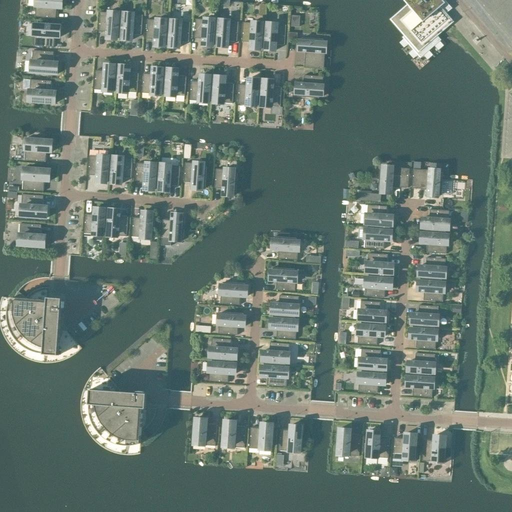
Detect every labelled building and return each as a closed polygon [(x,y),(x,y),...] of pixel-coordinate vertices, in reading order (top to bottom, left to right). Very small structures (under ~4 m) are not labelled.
[(61,9),(61,0),(34,0),(34,7),(36,7),(35,17),(56,19),(56,8),(61,9)] [(436,36),(452,22),(445,13),(450,8),(443,0),(442,1),(441,0),(405,0),(409,5),(392,20),(406,36),(404,38),(420,56),(439,40),(436,36)] [(511,0),(474,0),(487,15),(511,44),(511,0)] [(119,37),(121,16),(118,16),(118,12),(109,12),(108,13),(99,12),(98,32),(107,32),(107,39),(117,39),(117,37),(119,37)] [(121,16),(119,37),(122,38),(122,40),(131,40),(132,34),(141,35),(142,15),(133,15),(133,13),(123,13),(123,16),(121,16)] [(215,44),(216,23),(214,23),(214,19),(204,18),(204,20),(195,19),(194,38),(203,39),(202,46),(212,46),(212,44),(215,44)] [(167,45),(168,23),(166,23),(166,20),(156,19),(156,20),(147,20),(146,39),(155,40),(154,46),(164,47),(164,45),(167,45)] [(216,23),(215,44),(217,44),(217,47),(227,47),(228,41),(237,41),(238,22),(229,21),(229,20),(219,19),(219,23),(216,23)] [(168,23),(167,45),(169,45),(169,47),(179,48),(180,41),(189,42),(190,23),(181,22),(181,21),(171,20),(171,24),(168,23)] [(263,48),(264,26),(262,26),(262,23),(252,22),(252,23),(243,22),(242,42),(251,42),(250,49),(260,50),(260,47),(263,48)] [(264,26),(263,48),(265,48),(265,50),(275,51),(276,44),(285,45),(286,26),(277,25),(277,24),(267,23),(267,26),(264,26)] [(59,38),(60,26),(33,24),(32,36),(33,36),(33,46),(53,48),(54,37),(59,38)] [(304,68),(323,69),(325,53),(326,53),(327,43),(323,43),(323,40),(302,38),(302,41),(299,41),(299,51),(305,51),(304,68)] [(52,63),(53,52),(32,51),(32,61),(30,61),(30,73),(57,75),(58,63),(52,63)] [(115,89),(117,68),(115,68),(115,65),(105,65),(104,71),(95,71),(94,90),(103,90),(103,92),(113,92),(113,89),(115,89)] [(117,68),(115,89),(118,89),(118,93),(128,94),(128,92),(137,93),(138,74),(129,73),(130,66),(120,66),(120,68),(117,68)] [(163,92),(165,71),(162,71),(163,69),(153,68),(152,75),(143,74),(142,93),(151,94),(151,95),(161,96),(161,92),(163,92)] [(165,71),(163,92),(166,93),(166,96),(176,97),(176,96),(185,96),(186,77),(177,76),(177,70),(168,69),(167,71),(165,71)] [(211,100),(213,79),(210,78),(210,76),(200,75),(200,82),(191,81),(189,101),(198,101),(198,103),(208,103),(208,100),(211,100)] [(322,86),(323,77),(304,75),(303,84),(296,84),(296,94),(298,94),(298,97),(319,98),(319,95),(323,96),(324,86),(322,86)] [(213,79),(211,100),(213,100),(213,104),(223,104),(223,103),(232,104),(234,84),(225,84),(225,77),(215,76),(215,79),(213,79)] [(259,103),(260,82),(258,82),(258,80),(248,79),(248,85),(239,85),(237,104),(246,105),(246,106),(256,107),(256,103),(259,103)] [(50,92),(51,81),(30,80),(30,90),(28,90),(27,102),(55,104),(55,92),(50,92)] [(260,82),(259,103),(261,103),(261,107),(271,108),(271,106),(280,107),(282,88),(272,87),(273,81),(263,80),(263,82),(260,82)] [(51,152),(52,141),(25,139),(24,150),(25,150),(25,161),(45,162),(46,152),(51,152)] [(109,181),(110,160),(108,159),(108,156),(98,155),(98,156),(89,156),(88,175),(97,176),(96,182),(106,183),(106,181),(109,181)] [(110,160),(109,181),(111,181),(111,183),(121,184),(122,177),(131,178),(132,159),(123,158),(123,157),(113,156),(113,160),(110,160)] [(204,166),(204,163),(194,162),(194,163),(185,163),(183,182),(192,183),(192,189),(202,190),(202,188),(205,188),(207,167),(204,166)] [(157,188),(158,167),(156,167),(156,163),(146,163),(146,164),(137,163),(135,182),(144,183),(144,190),(154,190),(154,188),(157,188)] [(158,167),(157,188),(159,189),(159,191),(169,192),(169,185),(178,186),(180,166),(171,166),(171,164),(161,164),(161,167),(158,167)] [(408,188),(409,169),(393,168),(393,166),(383,166),(383,169),(380,169),(378,190),(381,191),(381,193),(391,194),(391,187),(408,188)] [(49,181),(50,170),(23,168),(22,180),(23,180),(22,190),(43,191),(44,181),(49,181)] [(234,173),(235,169),(225,168),(225,170),(216,169),(214,188),(223,189),(223,195),(233,196),(233,194),(236,194),(237,173),(234,173)] [(439,173),(439,170),(430,169),(429,170),(413,169),(412,188),(428,190),(428,196),(438,197),(438,195),(441,195),(442,173),(439,173)] [(354,198),(354,200),(373,202),(374,194),(357,193),(357,198),(354,198)] [(42,206),(43,196),(22,194),(21,205),(20,205),(19,216),(46,218),(47,207),(42,206)] [(368,227),(390,228),(390,226),(392,226),(393,216),(386,216),(387,207),(367,205),(367,214),(365,214),(365,224),(368,224),(368,227)] [(105,233),(107,211),(104,211),(104,209),(94,208),(94,215),(85,214),(84,233),(93,234),(93,235),(102,236),(103,233),(105,233)] [(107,211),(105,233),(108,233),(107,236),(117,237),(117,236),(126,237),(128,217),(119,217),(119,210),(109,209),(109,212),(107,211)] [(424,231),(445,232),(445,230),(449,230),(450,220),(448,220),(449,211),(430,210),(429,219),(423,218),(422,228),(424,228),(424,231)] [(154,236),(155,215),(152,215),(152,212),(142,212),(142,218),(133,218),(131,237),(141,238),(140,239),(150,240),(151,236),(154,236)] [(183,238),(185,217),(182,217),(182,215),(172,214),(172,220),(163,220),(161,239),(170,240),(170,241),(180,242),(181,238),(183,238)] [(40,235),(41,225),(20,224),(19,234),(18,234),(17,245),(44,247),(45,236),(40,235)] [(389,231),(390,228),(368,227),(368,229),(364,229),(364,239),(365,239),(364,248),(384,249),(384,240),(391,241),(392,231),(389,231)] [(445,235),(445,232),(424,231),(424,233),(421,233),(421,243),(427,243),(427,253),(446,254),(447,245),(448,245),(449,235),(445,235)] [(296,241),(296,238),(275,237),(275,240),(273,239),(272,249),(278,250),(278,259),(297,260),(298,251),(299,251),(300,241),(296,241)] [(369,275),(390,277),(390,274),(392,274),(393,264),(387,264),(387,255),(368,253),(367,262),(366,262),(365,272),(369,272),(369,275)] [(420,279),(442,280),(442,278),(446,278),(446,268),(445,268),(446,259),(426,257),(426,267),(419,266),(418,276),(421,276),(420,279)] [(294,272),(294,269),(273,268),(273,271),(270,270),(270,280),(276,281),(276,290),(295,291),(295,282),(297,282),(298,272),(294,272)] [(390,279),(390,277),(369,275),(369,277),(365,277),(364,287),(366,287),(365,296),(384,298),(385,289),(391,289),(392,279),(390,279)] [(442,283),(442,280),(420,279),(420,281),(418,281),(417,291),(424,291),(423,300),(443,302),(443,293),(444,293),(445,283),(442,283)] [(245,287),(245,284),(224,282),(224,285),(220,285),(219,295),(221,295),(220,304),(239,305),(240,296),(247,297),(247,287),(245,287)] [(273,316),(295,318),(295,315),(298,316),(299,306),(298,305),(299,296),(279,295),(279,304),(272,304),(271,314),(274,314),(273,316)] [(63,299),(62,299),(61,298),(61,301),(49,301),(49,298),(48,297),(47,300),(12,298),(12,299),(15,299),(14,312),(8,312),(8,317),(9,321),(10,326),(11,330),(12,331),(15,328),(22,336),(17,340),(18,340),(22,336),(29,344),(26,347),(27,348),(31,350),(35,352),(40,353),(42,353),(43,353),(43,354),(45,355),(45,349),(57,350),(57,355),(58,355),(63,299)] [(361,322),(383,324),(383,322),(385,322),(386,312),(379,311),(380,302),(361,301),(360,310),(359,310),(358,320),(362,320),(361,322)] [(413,326),(434,328),(434,325),(438,326),(439,316),(437,315),(438,306),(419,305),(418,314),(412,314),(411,324),(413,324),(413,326)] [(243,317),(243,314),(222,312),(222,315),(218,315),(217,325),(219,325),(218,334),(237,335),(238,326),(244,327),(245,317),(243,317)] [(294,320),(295,318),(273,316),(273,319),(271,318),(270,328),(277,329),(276,338),(295,339),(296,330),(297,330),(298,320),(294,320)] [(383,327),(383,324),(361,322),(361,325),(358,325),(357,335),(358,335),(358,344),(377,345),(377,336),(384,337),(385,327),(383,327)] [(434,330),(434,328),(413,326),(413,329),(411,329),(410,338),(416,339),(416,348),(435,349),(436,340),(437,340),(438,330),(434,330)] [(212,360),(234,362),(234,359),(236,359),(237,349),(230,349),(231,340),(212,338),(211,347),(210,347),(209,357),(213,357),(212,360)] [(264,364),(285,365),(285,363),(289,363),(290,353),(288,353),(289,344),(270,342),(269,352),(263,351),(262,361),(264,361),(264,364)] [(362,371),(383,372),(383,370),(386,370),(386,360),(380,360),(380,350),(361,349),(360,358),(359,358),(358,368),(362,368),(362,371)] [(410,374),(431,376),(431,373),(435,373),(435,363),(434,363),(435,354),(415,353),(415,362),(408,361),(408,371),(410,372),(410,374)] [(233,364),(234,362),(212,360),(212,362),(209,362),(208,372),(209,372),(208,381),(228,383),(228,374),(235,374),(236,364),(233,364)] [(285,368),(285,365),(264,364),(264,366),(262,366),(261,376),(267,376),(267,385),(286,387),(287,378),(288,378),(289,368),(285,368)] [(383,375),(383,372),(362,371),(362,373),(358,373),(357,383),(359,383),(358,392),(377,393),(378,384),(385,385),(385,375),(383,375)] [(431,378),(431,376),(410,374),(409,377),(407,376),(406,386),(413,387),(412,396),(432,397),(432,388),(434,388),(434,378),(431,378)] [(147,395),(147,394),(90,390),(90,391),(95,391),(95,404),(89,403),(89,404),(90,405),(90,406),(90,409),(91,413),(92,418),(93,422),(94,423),(97,420),(104,428),(99,432),(100,432),(104,429),(111,436),(108,439),(109,440),(113,442),(117,443),(121,445),(126,445),(127,439),(139,440),(139,443),(139,444),(141,444),(140,443),(143,408),(146,409),(146,407),(143,407),(144,395),(147,395)] [(215,446),(217,425),(206,424),(207,419),(195,419),(193,446),(205,447),(205,445),(215,446)] [(244,448),(246,427),(236,427),(236,422),(224,421),(222,448),(234,449),(234,447),(244,448)] [(271,451),(273,424),(261,423),(261,428),(250,428),(249,449),(259,449),(259,450),(271,451)] [(300,453),(302,426),(290,425),(290,430),(280,430),(278,451),(288,451),(288,453),(300,453)] [(359,456),(361,436),(350,435),(351,430),(339,429),(337,456),(349,457),(349,456),(359,456)] [(388,458),(390,438),(379,437),(380,432),(368,431),(366,458),(378,459),(378,458),(388,458)] [(414,462),(416,434),(405,434),(404,439),(394,438),(393,459),(403,459),(403,461),(414,462)] [(444,464),(446,437),(434,436),(434,441),(423,440),(422,461),(432,462),(432,463),(444,464)]
